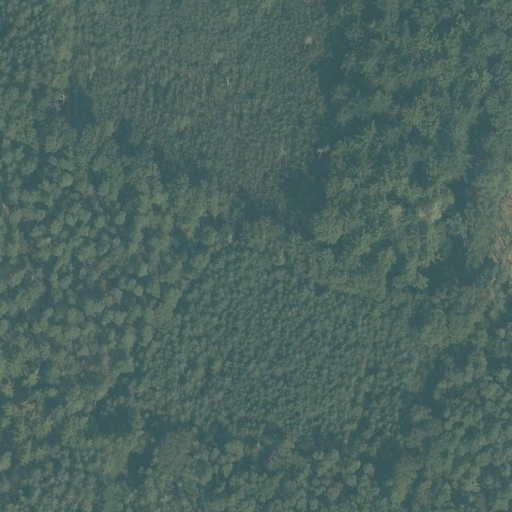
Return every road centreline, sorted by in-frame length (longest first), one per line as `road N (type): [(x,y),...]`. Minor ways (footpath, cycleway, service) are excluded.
road 1 (track): [(511,360),(0,113)]
road 2 (track): [(405,511),(511,7)]
road 3 (track): [(97,511),(123,463),(146,450),(411,482)]
road 4 (track): [(0,208),(24,189),(71,188),(165,230)]
